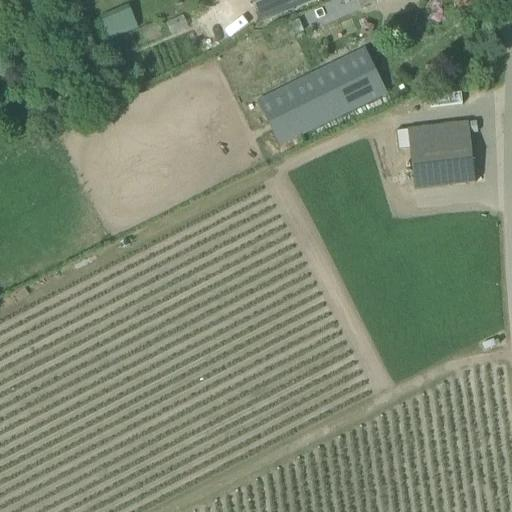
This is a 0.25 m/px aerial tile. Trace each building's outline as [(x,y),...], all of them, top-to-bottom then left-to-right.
[(249,0),(260,24),(315,0),(249,0)] [(454,0),(456,9),(488,4),(487,0),(454,0)] [(110,38),(140,26),(133,10),(103,23),(110,38)] [(387,93),(366,50),(258,103),(279,146),(387,93)] [(470,138),(410,145),(408,130),(396,131),(398,151),(411,150),(415,191),(476,184),(470,138)]
